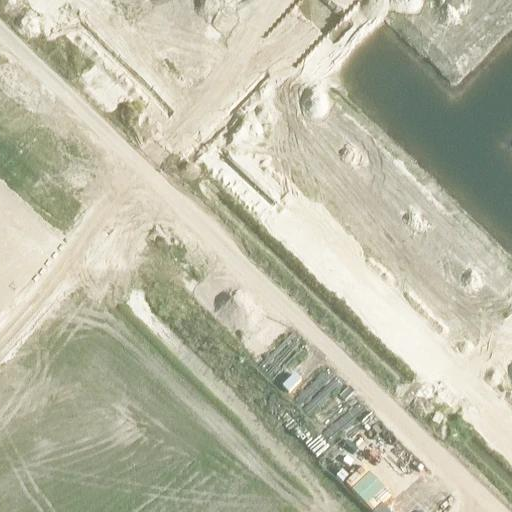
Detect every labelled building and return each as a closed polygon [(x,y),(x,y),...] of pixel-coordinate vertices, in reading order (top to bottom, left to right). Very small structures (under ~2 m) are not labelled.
[(123,0),(140,17),(156,0),(123,0)] [(156,0),(140,17),(138,19),(155,35),(164,25),(172,34),(192,14),(177,0),(156,0)] [(415,0),(411,0),(397,15),(426,44),(451,18),(435,2),(426,11),(415,0)] [(436,0),(435,2),(451,18),(468,0),(436,0)] [(196,56),(186,66),(204,83),(233,53),(207,28),(187,48),(196,56)] [(283,111),(252,144),(270,162),(293,138),(302,147),(319,129),(310,120),(301,129),(283,111)] [(325,159),(307,178),(323,193),(351,164),(336,149),(342,143),(333,134),(317,151),(325,159)] [(351,164),(323,193),(338,207),(366,178),(351,164)] [(366,178),(338,207),(348,218),(378,188),(366,177),(366,178)] [(378,188),(348,218),(360,229),(360,228),(388,199),(389,199),(378,188)] [(388,199),(360,228),(375,243),(403,214),(388,199)] [(403,214),(375,243),(390,257),(389,257),(418,227),(418,228),(403,214)] [(418,227),(389,257),(401,268),(430,238),(418,227)] [(430,238),(401,268),(412,279),(440,249),(441,249),(430,238)] [(440,249),(412,279),(413,278),(428,293),(437,283),(446,291),(451,286),(472,264),(464,256),(456,264),(440,249)] [(466,309),(445,330),(464,348),(496,315),(477,297),(484,290),(475,282),(457,300),(466,309)]
